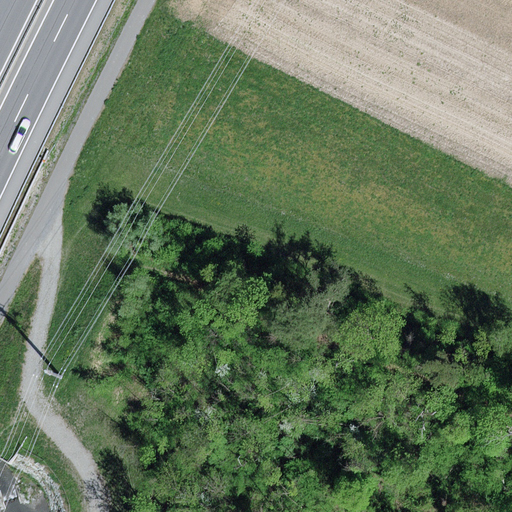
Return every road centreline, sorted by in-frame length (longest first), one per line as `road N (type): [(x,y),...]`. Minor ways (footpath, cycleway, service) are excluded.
road 1 (track): [(45,202),(45,297),(25,388),(84,460),(96,511)]
road 2 (track): [(149,0),(0,296)]
road 3 (motorway): [(0,152),(74,0)]
